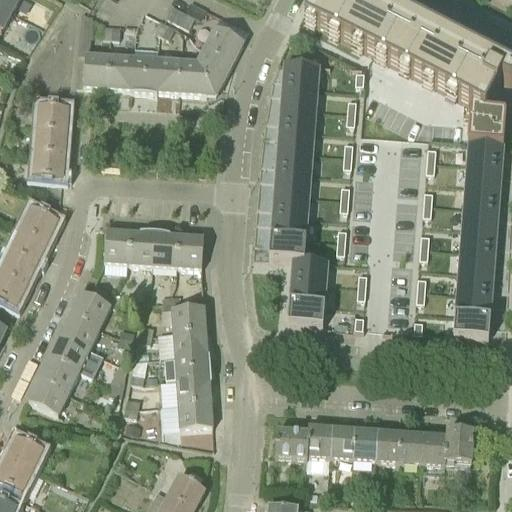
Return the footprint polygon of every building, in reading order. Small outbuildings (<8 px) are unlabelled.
[(0,0),(0,13),(13,20),(23,0),(0,0)] [(34,18),(37,2),(25,0),(24,0),(21,15),(34,18)] [(511,75),(364,0),(317,0),(304,27),(470,112),(467,150),(500,153),(503,153),(505,122),(505,120),(504,119),(503,118),(485,117),(501,87),(507,90),(509,90),(511,90),(511,89),(511,75)] [(166,23),(189,35),(194,23),(172,12),(166,23)] [(0,40),(2,41),(13,20),(0,13),(0,40)] [(83,51),(91,51),(92,19),(84,19),(83,51)] [(153,38),(161,42),(167,31),(159,27),(153,38)] [(161,42),(168,46),(175,35),(167,31),(161,42)] [(102,45),(111,46),(112,33),(103,32),(102,45)] [(111,46),(119,47),(120,34),(112,33),(111,46)] [(203,56),(232,71),(244,49),(214,34),(203,56)] [(196,69),(210,94),(213,92),(220,95),(232,71),(203,56),(196,69)] [(83,94),(107,96),(109,63),(85,62),(83,94)] [(107,96),(130,98),(132,65),(109,63),(107,96)] [(157,101),(157,99),(158,67),(132,65),(130,98),(130,100),(157,101)] [(157,99),(181,101),(183,68),(158,67),(157,99)] [(207,95),(210,94),(196,69),(183,68),(181,101),(206,103),(207,95)] [(284,93),(317,96),(319,75),(285,72),(284,93)] [(357,78),(356,90),(364,90),(365,79),(357,78)] [(317,96),(284,93),(282,114),(316,117),(317,96)] [(349,107),(348,119),(356,119),(356,108),(349,107)] [(66,140),(66,137),(68,116),(37,113),(35,137),(66,140)] [(316,117),(282,114),(280,135),(314,138),(316,117)] [(356,119),(348,119),(347,130),(355,131),(356,119)] [(314,138),(280,135),(278,157),(312,159),(314,138)] [(33,162),(64,165),(66,140),(35,137),(33,162)] [(346,150),(345,162),(353,162),(353,151),(346,150)] [(465,171),(499,174),(500,153),(467,150),(465,171)] [(428,156),(427,168),(434,168),(435,157),(428,156)] [(312,159),(278,157),(277,178),(311,181),(312,159)] [(32,184),(62,186),(64,165),(33,162),(32,184)] [(353,162),(345,162),(344,173),(352,173),(353,162)] [(434,168),(427,168),(426,179),(433,179),(434,168)] [(499,174),(465,171),(463,192),(497,195),(499,174)] [(311,181),(277,178),(275,199),(309,202),(311,181)] [(342,192),(342,204),(349,204),(350,193),(342,192)] [(497,195),(463,192),(462,214),(495,216),(497,195)] [(309,202),(275,199),(274,220),(307,223),(309,202)] [(424,199),(423,210),(431,211),(432,199),(424,199)] [(47,251),(53,238),(59,225),(60,209),(44,204),(42,221),(30,215),(19,238),(47,251)] [(349,204),(342,204),(341,215),(348,216),(349,204)] [(431,211),(423,210),(422,222),(430,222),(431,211)] [(495,216),(462,214),(460,235),(494,238),(495,216)] [(307,223),(274,220),(272,241),(306,244),(307,223)] [(339,235),(339,246),(346,247),(347,235),(339,235)] [(494,238),(460,235),(458,256),(492,259),(494,238)] [(37,272),(42,262),(47,251),(19,238),(8,259),(37,272)] [(103,270),(127,272),(130,239),(105,238),(103,270)] [(127,272),(153,274),(155,239),(140,238),(139,240),(130,239),(127,272)] [(153,274),(179,276),(181,243),(169,242),(170,240),(155,239),(153,274)] [(421,240),(420,252),(427,252),(428,241),(421,240)] [(306,244),(272,241),(270,263),(293,264),(304,265),(306,244)] [(179,276),(201,277),(203,244),(181,243),(179,276)] [(346,247),(339,246),(338,258),(345,258),(346,247)] [(427,252),(420,252),(419,263),(426,264),(427,252)] [(492,259),(458,256),(457,277),(490,280),(492,259)] [(0,281),(26,294),(32,281),(37,272),(8,259),(0,276),(0,281)] [(291,285),(325,288),(326,267),(304,265),(293,264),(291,285)] [(490,280),(457,277),(455,298),(489,301),(490,280)] [(359,279),(358,290),(365,291),(366,279),(359,279)] [(0,305),(17,314),(21,305),(26,294),(0,281),(0,305)] [(417,283),(416,294),(424,295),(425,283),(417,283)] [(325,288),(291,285),(290,307),(323,309),(325,288)] [(365,291),(358,290),(357,301),(365,302),(365,291)] [(424,295),(416,294),(416,306),(423,306),(424,295)] [(103,309),(111,313),(116,301),(108,298),(103,309)] [(489,301),(455,298),(453,320),(487,322),(489,301)] [(68,325),(98,339),(111,313),(103,309),(81,299),(68,325)] [(116,301),(111,313),(118,317),(124,305),(116,301)] [(171,316),(170,303),(162,304),(163,317),(171,316)] [(171,316),(180,316),(179,303),(170,303),(171,316)] [(323,309),(290,307),(288,328),(321,330),(323,309)] [(173,341),(206,339),(204,314),(180,316),(171,316),(173,341)] [(487,322),(453,320),(452,341),(485,343),(487,322)] [(356,321),(355,333),(362,333),(363,321),(356,321)] [(57,348),(87,362),(98,339),(68,325),(57,348)] [(414,325),(414,337),(421,338),(422,326),(414,325)] [(139,340),(152,342),(153,334),(141,332),(139,340)] [(119,345),(132,347),(133,339),(121,336),(119,345)] [(174,363),(207,361),(206,339),(173,341),(174,363)] [(137,348),(150,351),(152,342),(139,340),(137,348)] [(117,353),(130,355),(132,347),(119,345),(117,353)] [(47,369),(77,383),(87,362),(57,348),(47,369)] [(176,389),(209,388),(211,388),(209,361),(207,361),(174,363),(176,389)] [(37,389),(67,403),(77,383),(47,369),(37,389)] [(130,389),(142,392),(144,383),(131,381),(130,389)] [(110,394),(122,396),(124,388),(111,385),(110,394)] [(178,417),(211,415),(209,388),(176,389),(178,417)] [(37,389),(28,409),(58,423),(67,403),(37,389)] [(108,402),(121,404),(122,396),(110,394),(108,402)] [(125,414),(138,416),(139,408),(127,405),(125,414)] [(124,422),(136,424),(138,416),(125,414),(124,422)] [(179,438),(208,436),(212,435),(211,415),(178,417),(179,438)] [(103,427),(116,429),(118,421),(105,418),(103,427)] [(307,465),(330,467),(332,435),(308,433),(308,440),(307,465)] [(330,467),(352,468),(355,436),(332,435),(330,467)] [(5,466),(34,479),(35,478),(52,485),(55,479),(38,471),(44,459),(48,460),(58,437),(51,436),(44,458),(16,445),(5,466)] [(352,468),(375,470),(377,438),(355,436),(352,468)] [(446,442),(445,469),(471,471),(473,438),(460,437),(446,436),(445,443),(446,442)] [(275,465),(290,466),(292,439),(277,438),(275,465)] [(375,470),(398,472),(400,440),(377,438),(375,470)] [(307,467),(307,465),(308,440),(292,439),(290,466),(307,467)] [(398,472),(420,473),(423,441),(400,440),(398,472)] [(445,475),(445,469),(446,442),(445,443),(423,441),(420,473),(421,473),(445,475)] [(0,476),(0,488),(24,500),(34,479),(5,466),(0,476)] [(180,511),(196,511),(199,508),(205,497),(178,482),(166,504),(180,511)]
